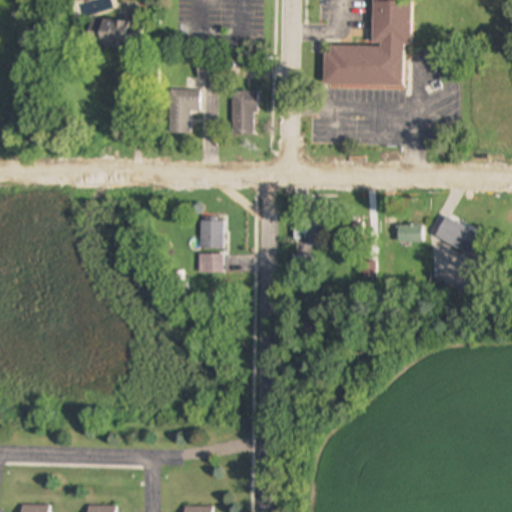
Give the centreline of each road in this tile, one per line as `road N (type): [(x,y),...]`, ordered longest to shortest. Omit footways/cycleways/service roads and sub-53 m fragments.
road 1 (residential): [(511,182),(289,170),(0,173)]
road 2 (residential): [(269,171),(265,511)]
road 3 (residential): [(289,170),(288,0)]
